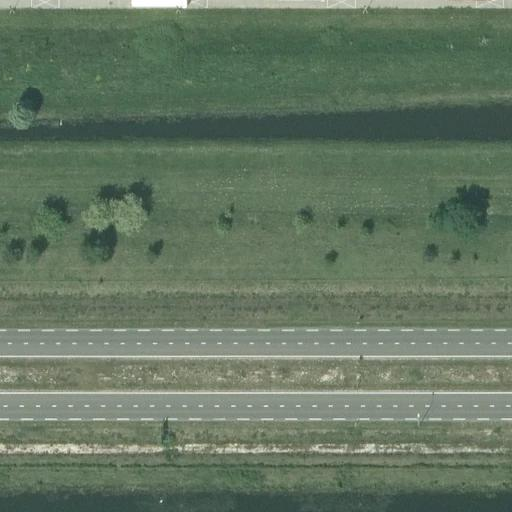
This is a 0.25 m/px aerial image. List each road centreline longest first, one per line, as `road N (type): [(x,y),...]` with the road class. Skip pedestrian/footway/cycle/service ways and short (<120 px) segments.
road 1 (primary): [(511,343),(0,348)]
road 2 (primary): [(0,410),(511,408)]
